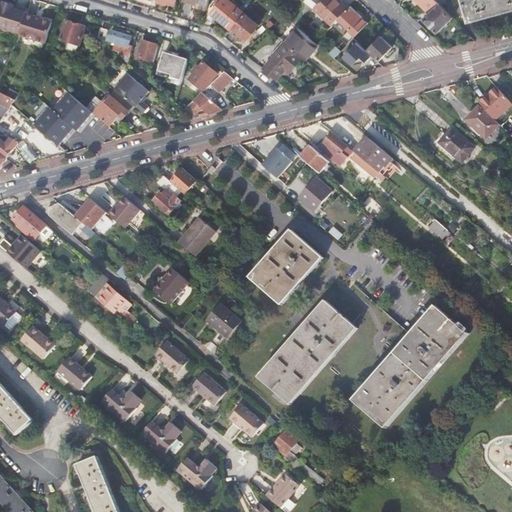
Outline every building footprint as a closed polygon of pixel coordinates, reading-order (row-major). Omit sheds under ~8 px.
[(209,0),(184,0),(192,3),(198,4),(197,7),(207,10),(209,0)] [(211,12),(231,30),(233,28),(246,13),(230,0),(218,0),(216,3),(218,4),(211,12)] [(296,26),(314,8),(321,0),(306,0),(291,16),(288,19),(296,26)] [(321,0),(314,8),(332,26),(338,19),(348,9),(339,0),(321,0)] [(453,18),(435,0),(416,0),(429,13),(424,19),(437,33),(453,18)] [(511,0),(464,0),(469,19),(511,6),(511,0)] [(21,32),(27,14),(27,13),(13,9),(14,5),(12,5),(11,2),(8,1),(6,3),(4,2),(3,5),(0,4),(0,25),(1,26),(11,29),(21,32)] [(264,16),(252,6),(246,13),(233,28),(247,40),(260,25),(258,24),(264,16)] [(367,24),(350,7),(348,9),(338,19),(349,30),(342,39),(348,44),(367,24)] [(53,22),(27,14),(21,32),(20,35),(46,44),(53,22)] [(86,27),(68,21),(62,40),(78,45),(77,49),(80,49),(86,27)] [(125,60),(128,63),(132,48),(128,47),(131,37),(102,28),(99,38),(115,43),(113,50),(119,51),(119,53),(126,55),(125,60)] [(319,45),(315,42),(299,29),(286,43),(302,57),(303,57),(310,49),(313,52),(319,45)] [(392,48),(380,37),(368,50),(379,61),(392,48)] [(138,58),(154,63),(159,46),(143,41),(138,58)] [(367,61),(372,56),(357,42),(344,56),(354,65),(367,61)] [(286,43),(264,69),(276,80),(286,69),(290,72),(302,57),(286,43)] [(336,46),(329,54),(335,59),(342,51),(336,46)] [(310,49),(303,57),(306,60),(313,52),(310,49)] [(182,81),(188,60),(164,53),(158,74),(182,81)] [(69,55),(65,60),(72,66),(77,61),(69,55)] [(204,91),(218,75),(204,62),(200,67),(197,65),(192,70),(195,73),(190,78),(194,82),(204,91)] [(223,89),(234,79),(225,72),(211,85),(217,92),(222,87),(223,89)] [(129,73),(115,90),(134,106),(143,113),(149,107),(143,102),(141,100),(145,96),(149,91),(129,73)] [(194,82),(188,87),(198,97),(204,91),(194,82)] [(496,118),(511,103),(497,86),(480,102),(496,118)] [(96,98),(88,108),(93,113),(110,126),(120,115),(124,118),(134,106),(115,90),(115,89),(102,104),(96,98)] [(205,90),(204,91),(198,97),(195,100),(193,101),(209,115),(223,111),(205,96),(208,93),(205,90)] [(185,109),(193,101),(195,100),(187,93),(182,99),(180,97),(181,92),(179,91),(178,93),(175,103),(184,110),(185,109)] [(0,122),(12,105),(15,100),(0,92),(0,103),(4,106),(0,110),(0,122)] [(74,128),(78,131),(93,113),(88,108),(70,93),(55,111),(74,128)] [(193,101),(185,109),(192,116),(199,113),(200,115),(201,117),(209,115),(193,101)] [(486,138),(500,124),(480,105),(467,119),(486,138)] [(51,108),(36,125),(60,145),(74,128),(55,111),(51,108)] [(511,118),(511,116),(502,126),(511,135),(511,118)] [(446,134),(443,132),(433,142),(451,158),(454,154),(461,161),(474,147),(452,128),(446,134)] [(324,141),(326,143),(321,148),(340,165),(347,157),(343,153),(346,150),(344,148),(347,145),(332,133),(328,137),(328,136),(324,141)] [(366,146),(371,140),(367,136),(361,142),(366,146)] [(0,166),(18,144),(18,142),(15,139),(13,139),(11,137),(6,143),(0,138),(0,166)] [(354,151),(357,153),(377,170),(390,155),(371,140),(366,146),(361,142),(354,151)] [(321,173),(331,162),(312,146),(302,157),(321,173)] [(263,165),(278,178),(293,161),(278,148),(263,165)] [(374,177),(379,171),(377,170),(357,153),(352,158),(374,177)] [(178,174),(172,182),(183,191),(185,194),(197,180),(183,167),(181,167),(177,171),(178,173),(178,174)] [(158,183),(167,191),(164,194),(162,193),(156,200),(171,213),(182,201),(178,197),(183,191),(172,182),(165,176),(158,183)] [(318,178),(300,198),(315,211),(333,191),(318,178)] [(109,214),(125,228),(141,209),(126,197),(117,208),(115,207),(109,214)] [(76,216),(91,229),(106,212),(91,199),(76,216)] [(73,234),(83,222),(60,203),(47,208),(51,215),(73,234)] [(20,228),(35,240),(40,233),(47,226),(25,207),(14,219),(22,226),(20,228)] [(200,217),(179,242),(196,256),(216,231),(200,217)] [(442,238),(449,230),(448,229),(437,220),(430,228),(442,238)] [(453,223),(448,229),(449,230),(455,235),(460,230),(453,223)] [(40,233),(47,239),(54,232),(47,226),(40,233)] [(228,231),(237,239),(241,233),(232,226),(228,231)] [(282,305),(324,258),(293,230),(251,277),(282,305)] [(0,245),(27,268),(42,251),(22,235),(14,245),(6,238),(0,244),(0,245)] [(171,304),(189,282),(173,268),(154,291),(171,304)] [(96,297),(107,283),(110,279),(103,273),(88,291),(96,297)] [(115,313),(118,309),(128,317),(130,314),(126,311),(132,304),(121,295),(122,294),(118,290),(117,291),(107,283),(96,297),(115,313)] [(18,312),(0,296),(0,320),(6,325),(18,312)] [(326,300),(260,377),(291,404),(357,328),(326,300)] [(242,320),(221,304),(208,320),(228,337),(242,320)] [(437,305),(355,400),(386,426),(467,332),(437,305)] [(131,313),(130,314),(128,317),(124,321),(131,327),(138,319),(131,313)] [(57,345),(35,326),(23,340),(46,359),(57,345)] [(190,360),(168,341),(157,355),(179,374),(190,360)] [(93,377),(71,358),(59,372),(81,391),(93,377)] [(227,391),(205,373),(194,387),(215,405),(227,391)] [(0,415),(18,435),(33,421),(0,383),(0,415)] [(498,384),(477,404),(486,414),(507,394),(498,384)] [(121,397),(112,389),(102,400),(126,420),(137,407),(135,406),(141,399),(131,391),(126,397),(121,397)] [(448,408),(442,403),(437,409),(443,414),(448,408)] [(265,424),(242,405),(231,418),(253,437),(265,424)] [(161,430),(151,421),(142,432),(165,453),(177,439),(175,438),(180,431),(171,423),(166,429),(161,430)] [(289,430),(275,445),(287,455),(290,451),(294,447),(297,449),(299,446),(297,443),(300,440),(289,430)] [(324,479),(290,451),(287,455),(285,457),(319,486),(324,479)] [(120,511),(97,457),(77,466),(96,511),(120,511)] [(197,466),(188,458),(178,470),(201,489),(213,476),(211,474),(216,467),(207,459),(201,466),(197,466)] [(286,474),(267,496),(280,508),(288,499),(299,485),(286,474)] [(32,511),(0,475),(0,498),(12,511),(32,511)] [(280,508),(284,511),(288,511),(295,504),(288,499),(280,508)]
